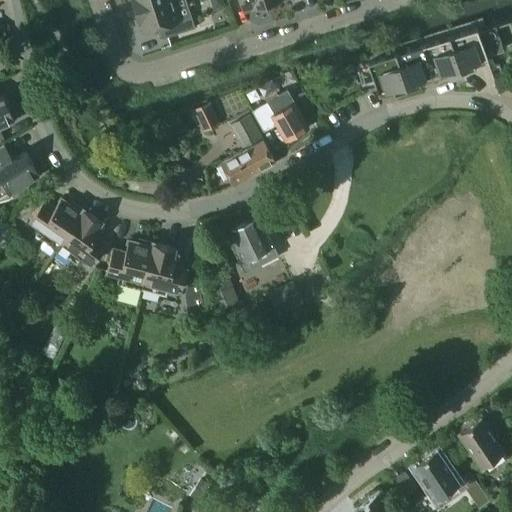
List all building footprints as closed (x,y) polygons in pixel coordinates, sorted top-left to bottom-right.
[(132,0),(135,10),(167,0),(132,0)] [(180,19),(174,0),(167,0),(135,10),(143,33),(164,26),(167,37),(195,28),(191,16),(180,19)] [(267,5),(265,0),(240,0),(245,12),(267,5)] [(479,32),(477,27),(450,36),(462,75),(476,71),(474,64),(488,59),(487,56),(504,51),(496,26),(479,32)] [(462,75),(450,36),(450,35),(449,35),(449,36),(423,45),(433,77),(447,73),(449,80),(462,75)] [(433,77),(423,45),(396,53),(408,93),(422,88),(420,82),(433,77)] [(396,53),(396,52),(395,53),(395,54),(368,62),(379,95),(393,90),(395,97),(408,93),(396,53)] [(308,128),(287,89),(252,109),(264,130),(275,124),(285,141),(308,128)] [(304,91),(296,95),(307,117),(315,112),(304,91)] [(0,127),(15,122),(4,95),(0,96),(0,127)] [(199,131),(221,125),(215,101),(193,107),(199,131)] [(229,125),(243,151),(262,140),(249,115),(229,125)] [(243,151),(222,162),(234,184),(274,163),(262,140),(243,151)] [(0,198),(39,176),(25,151),(12,158),(5,145),(0,147),(0,198)] [(57,249),(83,210),(71,201),(69,204),(61,199),(55,207),(44,200),(30,220),(41,227),(36,234),(57,249)] [(84,209),(83,210),(57,249),(77,263),(82,256),(93,264),(107,244),(96,236),(102,227),(100,225),(102,222),(84,209)] [(264,233),(256,217),(224,233),(239,261),(255,253),(260,264),(278,255),(267,232),(264,233)] [(142,289),(153,243),(139,239),(138,243),(129,240),(126,251),(113,247),(107,271),(120,274),(117,283),(142,289)] [(153,242),(153,243),(142,289),(166,295),(168,287),(181,290),(187,266),(175,263),(177,253),(174,252),(175,248),(153,242)] [(236,301),(224,271),(206,279),(217,309),(236,301)] [(301,303),(300,301),(292,283),(270,293),(280,313),(301,303)] [(509,457),(489,429),(480,417),(475,421),(472,418),(461,425),(464,429),(459,433),(487,472),(509,457)] [(465,489),(436,449),(431,453),(428,449),(417,457),(420,461),(415,465),(443,504),(465,489)] [(391,511),(377,492),(371,496),(369,493),(358,501),(361,504),(355,508),(358,511),(391,511)] [(227,494),(219,507),(226,511),(238,511),(243,505),(227,494)]
